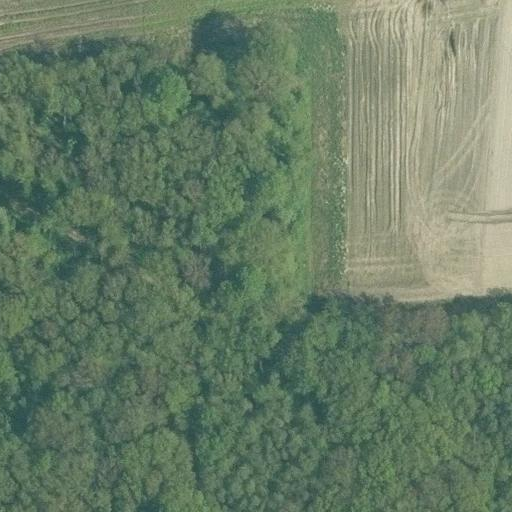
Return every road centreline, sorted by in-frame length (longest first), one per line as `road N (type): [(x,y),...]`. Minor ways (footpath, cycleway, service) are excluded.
road 1 (track): [(192,301),(511,476)]
road 2 (track): [(0,200),(192,301)]
road 3 (track): [(191,511),(192,301)]
